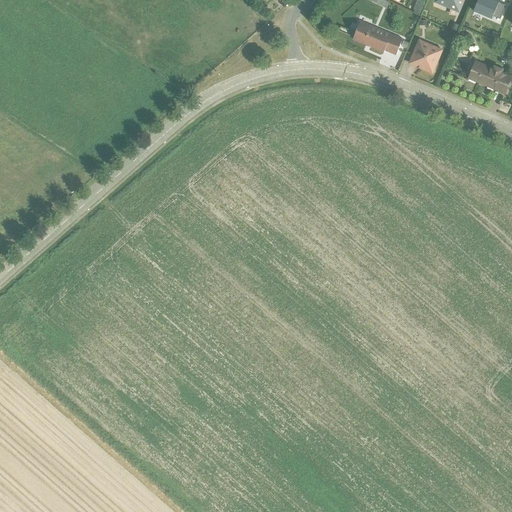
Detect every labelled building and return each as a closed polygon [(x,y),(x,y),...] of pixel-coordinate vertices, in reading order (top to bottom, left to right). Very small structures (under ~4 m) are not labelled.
[(417,0),(414,9),(415,9),(414,12),(420,14),(424,3),(424,1),(420,0),(418,0),(418,1),(417,0)] [(438,0),(437,4),(458,13),(463,0),(438,0)] [(493,0),(478,0),(474,11),(492,19),(493,16),(500,19),(506,6),(493,0)] [(360,22),(353,39),(353,40),(354,38),(362,42),(365,43),(364,44),(384,52),(385,51),(396,55),(403,40),(360,22)] [(453,22),(450,29),(457,32),(460,26),(453,22)] [(405,38),(402,46),(407,48),(411,41),(405,38)] [(420,40),(410,63),(432,73),(442,49),(420,40)] [(476,61),(468,79),(469,78),(505,94),(505,95),(511,79),(511,76),(502,72),(504,69),(493,65),(492,68),(476,61)]
